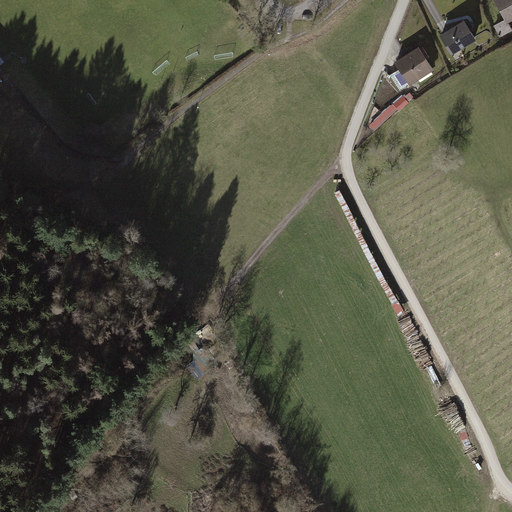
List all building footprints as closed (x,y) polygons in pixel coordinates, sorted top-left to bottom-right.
[(511,0),(497,0),(507,20),(496,26),(501,37),(511,31),(511,23),(511,22),(511,21),(511,0)] [(467,20),(442,34),(454,54),(478,39),(467,20)] [(421,46),(397,62),(412,84),(436,69),(421,46)] [(0,75),(10,67),(0,54),(0,75)] [(378,131),(400,106),(394,101),(372,125),(378,131)]
